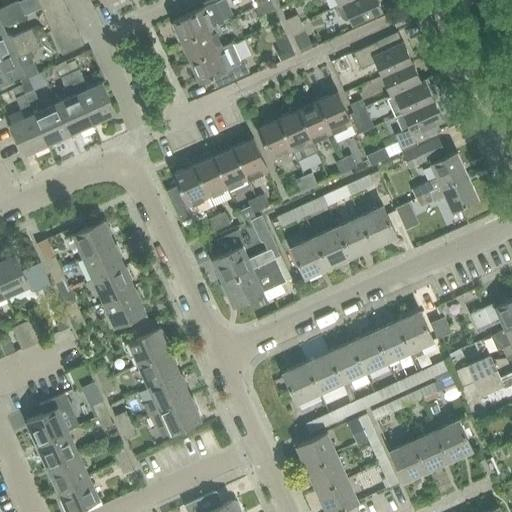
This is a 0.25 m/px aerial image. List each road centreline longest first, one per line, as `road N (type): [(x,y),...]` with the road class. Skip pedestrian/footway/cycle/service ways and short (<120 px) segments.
road 1 (residential): [(219,356),(511,226)]
road 2 (residential): [(128,171),(140,180),(219,356)]
road 3 (residential): [(511,158),(440,0)]
road 4 (residential): [(259,444),(113,511)]
road 5 (residential): [(128,171),(141,133),(97,39)]
road 6 (residential): [(11,209),(102,167),(128,171)]
